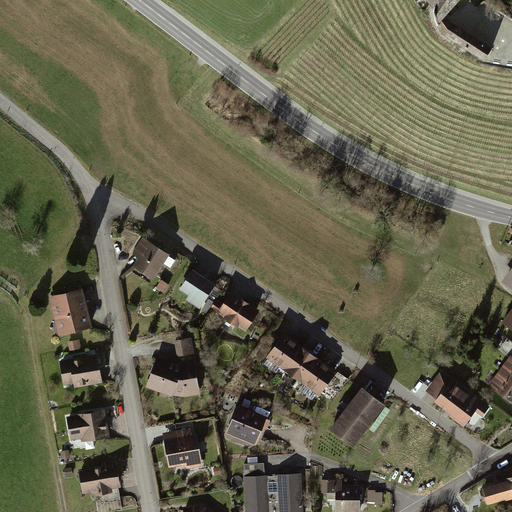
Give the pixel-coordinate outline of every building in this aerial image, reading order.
[(485,60),(492,49),(451,22),(445,14),(457,0),(428,0),(435,7),(434,10),(435,20),(442,32),(457,42),(455,46),(460,49),(462,46),(485,60)] [(172,255),(145,238),(134,255),(142,260),(136,270),(155,282),(172,255)] [(219,287),(195,270),(181,290),(192,297),(189,302),(202,311),(219,287)] [(172,287),(163,281),(158,288),(167,294),(172,287)] [(86,289),(51,297),(60,337),(95,329),(86,289)] [(248,331),(262,310),(234,292),(227,303),(220,299),(213,309),(248,331)] [(511,313),(505,324),(511,328),(511,357),(492,386),(511,400),(511,313)] [(340,373),(286,333),(268,358),(321,398),(340,373)] [(193,339),(176,341),(179,359),(196,356),(193,339)] [(81,340),(70,341),(72,352),(82,350),(81,340)] [(100,355),(60,363),(65,385),(75,383),(76,389),(106,383),(100,355)] [(180,364),(158,356),(146,388),(176,399),(202,394),(196,361),(180,364)] [(493,409),(443,372),(428,393),(440,401),(437,404),(468,427),(476,416),(484,422),(493,409)] [(388,406),(365,389),(332,431),(355,448),(388,406)] [(269,418),(239,406),(228,434),(258,446),(269,418)] [(109,409),(68,416),(73,440),(84,438),(85,444),(114,438),(109,409)] [(194,429),(164,434),(170,470),(188,467),(189,469),(204,467),(199,436),(196,437),(194,429)] [(120,464),(80,471),(84,494),(124,487),(120,464)] [(267,464),(245,465),(247,511),(304,511),(303,475),(268,476),(267,464)] [(344,480),(322,481),(323,493),(329,493),(329,499),(338,498),(338,511),(363,511),(363,485),(345,486),(344,480)] [(511,480),(482,489),(487,508),(511,500),(511,480)]
